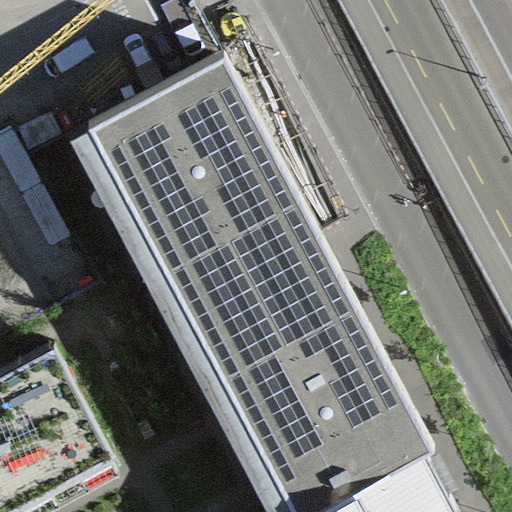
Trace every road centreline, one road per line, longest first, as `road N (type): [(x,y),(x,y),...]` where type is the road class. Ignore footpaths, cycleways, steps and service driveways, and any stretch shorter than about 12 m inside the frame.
road 1 (residential): [(288,0),(511,415)]
road 2 (primary): [(410,0),(511,194)]
